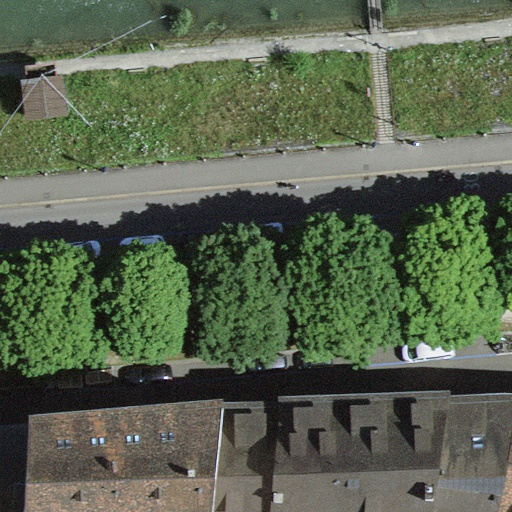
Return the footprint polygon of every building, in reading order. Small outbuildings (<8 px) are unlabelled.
[(497,511),(511,441),(511,409),(463,411),(441,412),(426,511),(497,511)] [(310,417),(275,418),(275,421),(267,511),(426,511),(441,412),(310,417)] [(267,511),(275,421),(247,422),(214,422),(205,511),(267,511)] [(205,511),(214,422),(121,430),(0,440),(0,511),(205,511)] [(511,511),(511,441),(497,511),(511,511)]
